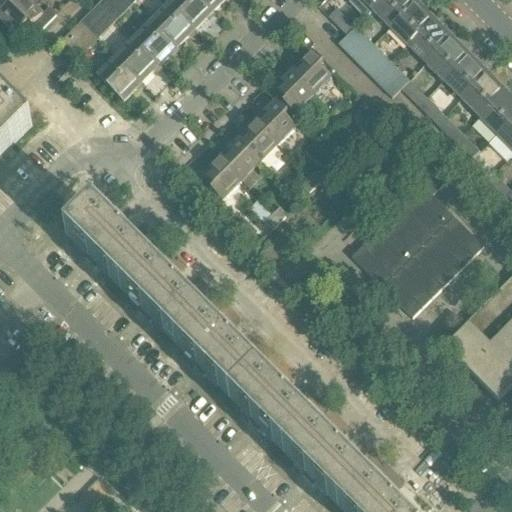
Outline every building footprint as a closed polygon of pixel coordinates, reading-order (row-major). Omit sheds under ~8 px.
[(0,0),(0,15),(1,14),(8,7),(12,10),(22,0),(0,0)] [(16,37),(22,43),(33,31),(38,36),(56,18),(49,10),(42,17),(24,0),(22,0),(12,10),(8,7),(1,14),(0,15),(0,21),(10,31),(16,37)] [(105,0),(98,7),(99,8),(115,24),(125,13),(110,0),(105,0)] [(127,0),(110,0),(125,13),(133,6),(127,0)] [(175,0),(169,7),(179,17),(195,32),(212,15),(197,0),(175,0)] [(197,0),(212,15),(226,0),(197,0)] [(365,20),(372,13),(382,3),(385,0),(349,0),(347,2),(365,20)] [(372,13),(390,31),(400,21),(416,5),(410,0),(385,0),(382,3),(372,13)] [(390,31),(408,48),(418,38),(433,23),(416,5),(400,21),(390,31)] [(169,7),(151,25),(161,35),(177,50),(195,32),(179,17),(169,7)] [(99,8),(91,16),(106,32),(115,24),(99,8)] [(329,20),(347,39),(355,31),(337,13),(329,20)] [(90,15),(82,24),(98,41),(106,32),(91,16),(90,15)] [(408,48),(426,67),(436,56),(451,41),(433,23),(418,38),(408,48)] [(81,26),(73,34),(89,50),(98,41),(82,24),(80,25),(81,26)] [(151,25),(133,43),(143,53),(159,69),(177,50),(161,35),(151,25)] [(338,47),(356,65),(372,49),(355,31),(347,39),(338,47)] [(89,50),(73,34),(73,33),(62,43),(79,60),(89,50)] [(426,67),(444,85),(454,75),(470,59),(451,41),(436,56),(426,67)] [(133,43),(115,60),(126,70),(141,86),(159,69),(143,53),(133,43)] [(356,65),(373,83),(390,66),(372,49),(356,65)] [(293,73),(289,77),(301,88),(312,99),(331,81),(320,69),(323,66),(311,55),(298,68),(293,73)] [(444,85),(462,103),(472,92),(487,77),(470,59),(454,75),(444,85)] [(126,70),(115,60),(97,78),(107,88),(123,104),(124,104),(124,103),(141,86),(126,70)] [(392,102),(401,92),(409,85),(390,66),(373,83),(392,102)] [(301,88),(289,77),(280,86),(275,91),(279,95),(286,103),(283,106),(294,117),(312,99),(301,88)] [(462,103),(479,120),(490,110),(505,95),(487,77),(472,92),(462,103)] [(401,92),(419,110),(426,102),(409,85),(401,92)] [(479,120),(497,138),(507,128),(511,122),(511,101),(505,95),(490,110),(479,120)] [(1,98),(0,98),(0,159),(31,128),(1,98)] [(419,110),(437,129),(444,121),(426,102),(419,110)] [(259,120),(254,126),(258,130),(265,137),(277,149),(295,131),(284,119),(287,116),(276,104),(259,120)] [(338,109),(330,117),(338,124),(345,117),(338,109)] [(338,124),(330,117),(323,124),(330,132),(338,124)] [(437,129),(455,146),(462,138),(444,121),(437,129)] [(497,138),(511,152),(511,122),(507,128),(497,138)] [(245,135),(239,141),(243,145),(250,152),(247,156),(258,168),(277,149),(265,137),(258,130),(254,126),(245,135)] [(455,146),(471,163),(475,160),(479,156),(462,138),(455,146)] [(226,154),(221,159),(225,164),(232,171),(228,174),(229,174),(240,186),(258,168),(247,156),(250,152),(243,145),(239,141),(226,154)] [(225,164),(221,159),(208,172),(202,178),(206,182),(214,189),(210,193),(221,204),(240,186),(229,174),(228,174),(232,171),(225,164)] [(467,167),(486,186),(493,178),(475,160),(471,163),(467,167)] [(316,173),(309,181),(316,188),(324,181),(316,173)] [(436,176),(424,189),(433,198),(445,185),(436,176)] [(503,203),(507,199),(511,195),(493,178),(486,186),(503,203)] [(316,188),(309,181),(301,188),(309,196),(316,188)] [(352,261),(412,322),(484,250),(423,190),(352,261)] [(65,236),(119,290),(147,262),(93,208),(81,221),(65,236)] [(279,210),(272,217),(279,225),(287,218),(279,210)] [(336,227),(343,235),(354,223),(347,216),(336,227)] [(279,225),(272,217),(264,225),(272,233),(279,225)] [(119,290),(172,344),(201,316),(147,262),(119,290)] [(499,297),(499,298),(470,326),(445,351),(497,403),(511,388),(511,305),(510,308),(499,297)] [(184,356),(228,400),(256,371),(201,316),(172,344),(184,356)] [(255,426),(284,455),(312,427),(256,371),(228,400),(255,426)] [(284,455),(339,511),(368,483),(312,427),(284,455)] [(397,511),(368,483),(339,511),(340,511),(397,511)]
